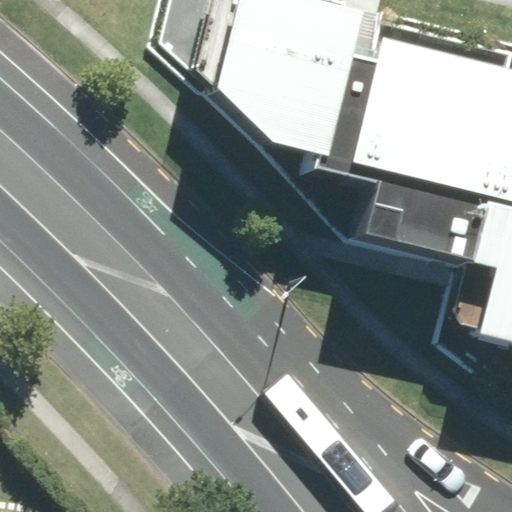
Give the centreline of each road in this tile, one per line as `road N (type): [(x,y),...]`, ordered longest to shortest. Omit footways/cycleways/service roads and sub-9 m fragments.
road 1 (secondary): [(225,325),(511,511)]
road 2 (secondary): [(0,132),(225,325)]
road 3 (secondary): [(225,325),(363,511)]
